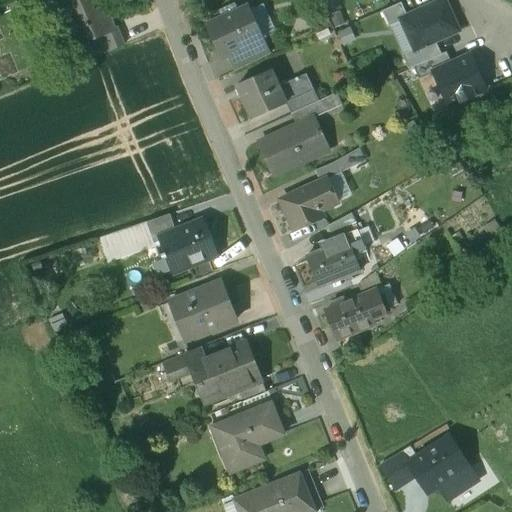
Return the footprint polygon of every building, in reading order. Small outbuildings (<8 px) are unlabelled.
[(113,30),(100,0),(57,0),(76,45),(89,40),(113,30)] [(459,32),(445,0),(441,0),(407,16),(399,19),(401,22),(413,50),(414,52),(436,42),(459,32)] [(399,19),(407,16),(401,3),(382,11),(389,27),(401,22),(399,19)] [(247,7),(208,26),(216,43),(220,41),(226,54),(229,53),(261,38),(247,7)] [(113,30),(89,40),(97,57),(124,46),(118,31),(114,33),(113,30)] [(261,38),(229,53),(238,70),(270,55),(261,38)] [(220,41),(216,43),(222,56),(226,54),(220,41)] [(414,52),(413,50),(402,55),(408,70),(414,67),(441,55),(436,42),(414,52)] [(419,79),(434,73),(433,72),(452,64),(447,52),(441,55),(414,67),(419,79)] [(433,72),(434,73),(449,106),(485,90),(470,56),(452,64),(433,72)] [(271,71),(236,86),(251,120),(286,104),(286,103),(290,101),(290,100),(313,90),(306,74),(278,86),(271,71)] [(313,90),(290,100),(290,101),(295,112),(318,102),(313,90)] [(295,112),(291,114),(295,125),(313,116),(313,117),(341,104),(337,93),(318,102),(295,112)] [(295,125),(259,142),(267,161),(268,160),(276,176),(328,151),(313,117),(313,116),(295,125)] [(358,149),(334,163),(315,171),(320,181),(325,178),(364,160),(358,149)] [(320,181),(296,192),(297,194),(283,200),(282,198),(281,199),(295,228),(322,215),(319,210),(336,201),(325,178),(320,181)] [(350,214),(328,226),(333,238),(346,233),(356,229),(350,214)] [(168,215),(145,223),(153,244),(159,241),(157,237),(174,230),(168,215)] [(174,230),(157,237),(159,241),(164,254),(162,255),(163,259),(165,258),(172,274),(217,257),(203,220),(174,230)] [(333,238),(318,244),(321,251),(306,257),(318,288),(361,271),(346,233),(333,238)] [(220,282),(169,303),(175,318),(180,316),(189,338),(184,340),(185,342),(236,321),(220,282)] [(377,291),(345,303),(343,298),(332,302),(334,307),(325,311),(336,340),(337,340),(357,332),(375,325),(373,321),(386,315),(377,291)] [(175,318),(184,340),(189,338),(180,316),(175,318)] [(357,332),(337,340),(342,351),(361,343),(357,332)] [(184,340),(161,349),(165,362),(189,352),(185,342),(184,340)] [(202,360),(191,365),(198,384),(197,385),(204,404),(237,391),(261,381),(246,343),(202,360)] [(165,362),(163,363),(167,374),(191,365),(202,360),(198,349),(165,362)] [(261,381),(237,391),(242,402),(266,393),(261,381)] [(271,403),(212,427),(224,459),(239,453),(244,467),(263,459),(258,445),(283,434),(271,403)] [(417,458),(408,464),(416,476),(427,493),(437,486),(446,500),(477,481),(449,438),(417,458)] [(410,447),(380,465),(396,489),(416,476),(408,464),(417,458),(410,447)] [(239,453),(224,459),(230,473),(244,467),(239,453)] [(323,508),(308,470),(300,474),(313,507),(315,511),(323,508)] [(300,474),(234,500),(238,511),(300,511),(313,507),(300,474)]
